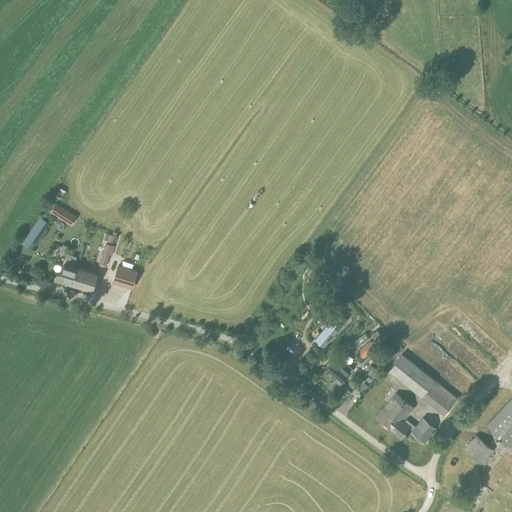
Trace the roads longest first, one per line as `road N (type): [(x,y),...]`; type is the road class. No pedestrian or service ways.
road 1 (unclassified): [(432,478),(236,342),(0,278)]
road 2 (unclassified): [(432,478),(448,436),(511,363)]
